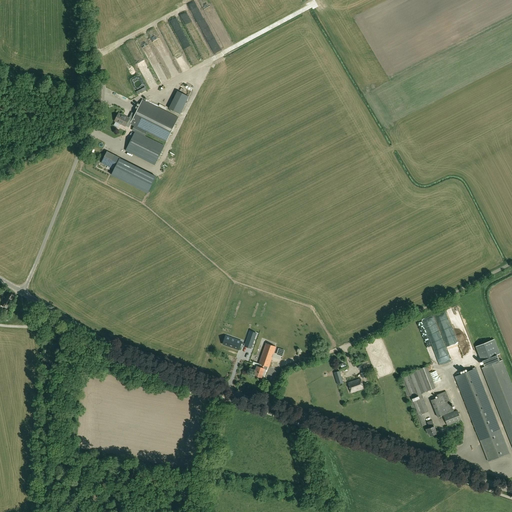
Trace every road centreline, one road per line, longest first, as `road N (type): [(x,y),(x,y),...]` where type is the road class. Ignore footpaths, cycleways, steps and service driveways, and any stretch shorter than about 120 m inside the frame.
road 1 (unclassified): [(23,292),(81,150),(106,110),(88,0)]
road 2 (unclassified): [(267,405),(281,362),(351,343),(511,261)]
road 3 (tertiary): [(23,292),(121,350),(267,405)]
road 4 (tertiary): [(267,405),(511,491)]
